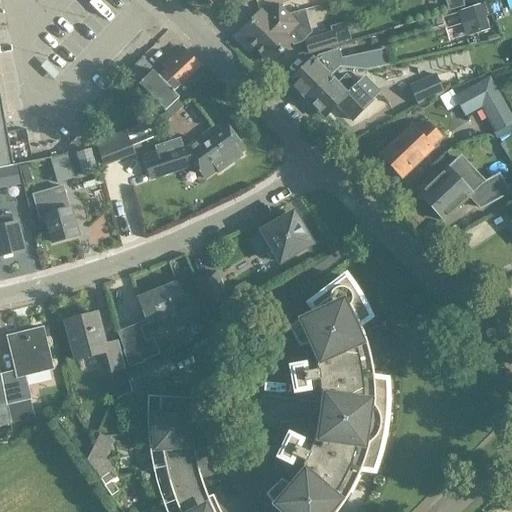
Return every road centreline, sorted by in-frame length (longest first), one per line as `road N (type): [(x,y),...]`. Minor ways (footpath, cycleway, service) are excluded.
road 1 (residential): [(321,161),(191,233),(0,296)]
road 2 (residential): [(257,511),(246,492),(242,420),(262,356),(286,301),(378,218)]
road 3 (residential): [(511,343),(378,218)]
road 4 (residential): [(209,49),(321,161)]
